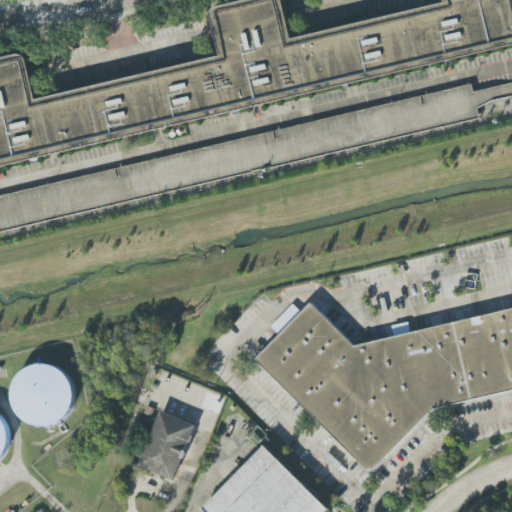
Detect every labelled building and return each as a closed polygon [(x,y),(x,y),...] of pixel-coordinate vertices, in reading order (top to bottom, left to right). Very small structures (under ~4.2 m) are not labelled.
[(0,61),(24,56),(38,102),(230,58),(220,9),(258,0),(281,0),(292,42),(453,5),(451,0),(511,0),(511,40),(0,162),(0,61)] [(511,389),(437,407),(372,473),(257,360),(313,303),(355,346),(511,308),(511,389)] [(18,425),(74,423),(71,366),(15,369),(18,425)] [(197,425),(161,411),(140,467),(176,480),(197,425)] [(208,511),(204,507),(266,446),(331,509),(327,511),(208,511)]
